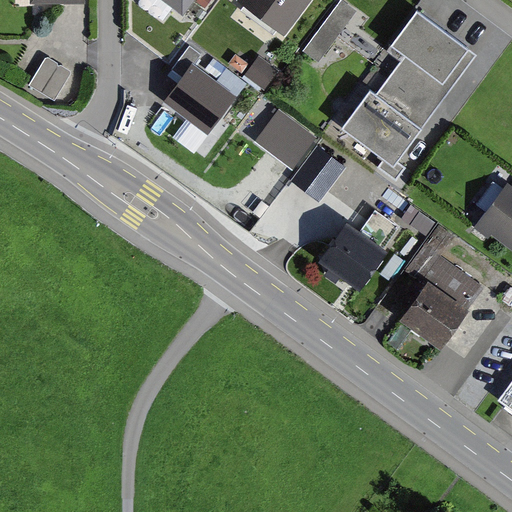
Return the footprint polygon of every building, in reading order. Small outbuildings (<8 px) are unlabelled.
[(154,0),(171,12),(177,4),(191,14),(201,0),(154,0)] [(245,0),(243,3),(288,35),(313,0),(245,0)] [(362,8),(350,0),(344,0),(309,47),(324,58),(343,33),(362,8)] [(456,84),(481,49),(423,8),(399,43),(413,52),(456,84)] [(384,91),(426,123),(456,84),(413,52),(384,91)] [(218,63),(205,54),(183,85),(196,94),(211,73),(218,63)] [(65,64),(52,57),(36,85),(63,100),(79,72),(65,64)] [(285,70),(266,57),(254,74),(274,87),(285,70)] [(228,142),(256,104),(211,73),(196,94),(184,111),(228,142)] [(384,91),(377,86),(350,123),(392,154),(399,159),(402,156),(426,123),(384,91)] [(321,138),(284,108),(262,135),(299,165),(321,138)] [(392,154),(385,163),(403,176),(412,164),(402,156),(399,159),(392,154)] [(511,193),(496,215),(492,213),(481,227),(497,239),(501,235),(511,243),(511,193)] [(369,233),(357,225),(332,263),(371,289),(397,249),(394,247),(407,227),(384,211),(369,233)] [(427,279),(438,286),(413,320),(452,348),(480,310),(474,307),(489,287),(445,255),(427,279)]
